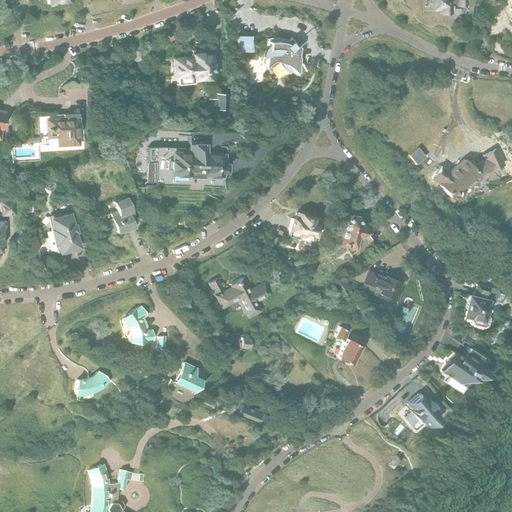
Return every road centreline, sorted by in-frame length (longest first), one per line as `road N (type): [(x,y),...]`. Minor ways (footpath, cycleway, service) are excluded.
road 1 (residential): [(236,511),(264,470),(378,396),(443,322),(446,294),(434,266),(342,155)]
road 2 (residential): [(0,294),(86,286),(193,250),(258,207),(304,155)]
road 3 (residential): [(0,51),(90,36),(202,0)]
road 4 (residential): [(386,26),(433,51),(511,72)]
